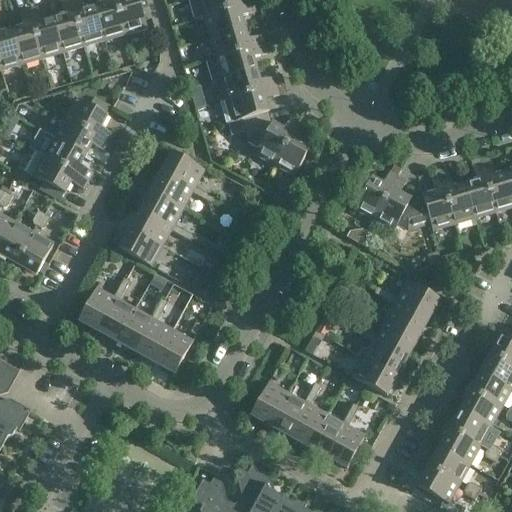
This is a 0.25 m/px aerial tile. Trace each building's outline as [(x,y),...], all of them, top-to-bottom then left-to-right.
[(66,16),(54,20),(64,54),(85,48),(71,0),(69,0),(62,2),(66,16)] [(80,0),(71,0),(85,48),(106,42),(96,7),(84,11),(80,0)] [(115,0),(106,0),(107,4),(96,7),(106,42),(126,36),(115,0)] [(115,0),(126,36),(148,30),(139,0),(115,0)] [(189,0),(188,0),(194,21),(205,18),(254,4),(252,0),(189,0)] [(254,4),(205,18),(210,39),(246,29),(242,17),(256,13),(254,4)] [(39,9),(29,12),(43,60),(64,54),(54,20),(43,23),(39,9)] [(24,28),(13,31),(23,66),(43,60),(29,12),(20,14),(24,28)] [(246,29),(210,39),(216,60),(266,46),(263,36),(249,40),(246,29)] [(0,30),(0,65),(2,72),(23,66),(13,31),(1,35),(0,30)] [(266,46),(216,60),(206,63),(212,83),(222,80),(258,70),(254,59),(268,55),(266,46)] [(258,70),(222,80),(228,101),(278,87),(275,78),(261,82),(258,70)] [(228,101),(218,104),(225,126),(242,121),(270,112),(266,101),(281,96),(278,87),(228,101)] [(77,100),(66,120),(110,144),(115,136),(102,129),(108,117),(77,100)] [(273,125),(270,112),(242,121),(249,145),(259,150),(255,156),(275,167),(300,123),(291,118),(284,131),(273,125)] [(66,120),(56,139),(87,156),(93,146),(106,153),(110,144),(66,120)] [(300,123),(275,167),(295,178),(312,146),(301,140),(308,127),(300,123)] [(39,131),(29,149),(37,153),(90,182),(95,174),(82,166),(87,156),(56,139),(55,140),(39,131)] [(37,153),(28,170),(25,176),(33,180),(34,177),(45,183),(41,190),(61,202),(65,194),(66,195),(72,184),(85,191),(90,182),(37,153)] [(204,172),(171,154),(160,173),(193,191),(192,194),(201,200),(204,194),(195,189),(204,172)] [(492,163),(483,165),(497,214),(511,209),(511,188),(507,173),(496,177),(492,163)] [(477,182),(466,185),(476,220),(497,214),(483,165),(473,168),(477,182)] [(355,211),(375,222),(399,177),(391,172),(383,186),(372,180),(355,211)] [(193,191),(160,173),(150,192),(183,210),(192,194),(193,191)] [(451,175),(441,178),(455,226),(476,220),(466,185),(455,189),(451,175)] [(399,177),(375,222),(394,233),(398,226),(409,232),(431,225),(424,198),(412,201),(401,195),(408,182),(399,177)] [(424,198),(431,225),(433,232),(455,226),(441,178),(432,180),(436,194),(424,198)] [(238,186),(226,179),(221,181),(224,191),(238,186)] [(150,192),(139,211),(172,229),(171,232),(180,238),(184,232),(174,226),(183,210),(150,192)] [(204,194),(201,200),(211,205),(214,199),(204,194)] [(7,196),(0,208),(3,210),(6,208),(12,199),(7,196)] [(139,211),(129,230),(162,248),(171,232),(172,229),(139,211)] [(45,217),(38,229),(41,230),(44,229),(49,219),(52,215),(47,212),(44,216),(45,217)] [(37,213),(32,222),(33,226),(38,229),(45,217),(44,216),(37,213)] [(0,214),(0,253),(16,224),(0,214)] [(244,223),(234,218),(227,229),(238,235),(244,223)] [(16,224),(0,253),(0,255),(9,261),(7,266),(15,271),(35,234),(16,224)] [(129,230),(118,250),(151,268),(162,248),(129,230)] [(184,232),(180,238),(190,243),(194,237),(184,232)] [(35,234),(15,271),(23,275),(26,271),(37,277),(55,245),(35,234)] [(439,253),(426,256),(430,268),(442,265),(439,253)] [(170,271),(160,265),(157,271),(167,277),(170,271)] [(210,279),(199,273),(190,290),(200,295),(210,279)] [(164,282),(154,277),(149,287),(159,293),(164,282)] [(124,279),(118,289),(124,292),(130,282),(124,279)] [(406,283),(397,300),(395,303),(429,321),(439,301),(406,283)] [(78,323),(98,333),(116,300),(119,302),(124,292),(118,289),(113,299),(96,289),(78,323)] [(387,294),(378,289),(374,295),(384,300),(387,294)] [(395,303),(397,300),(387,294),(384,300),(394,306),(385,322),(418,340),(429,321),(395,303)] [(116,300),(98,333),(117,344),(135,311),(119,302),(116,300)] [(156,310),(162,313),(168,303),(162,300),(156,310)] [(135,311),(117,344),(136,354),(154,321),(157,323),(162,313),(156,310),(151,320),(135,311)] [(333,325),(323,319),(315,332),(326,338),(333,325)] [(154,321),(136,354),(155,365),(173,332),(157,323),(154,321)] [(385,322),(376,338),(375,341),(408,359),(418,340),(385,322)] [(195,323),(190,333),(196,337),(201,327),(195,323)] [(367,332),(357,327),(353,333),(363,338),(367,332)] [(487,352),(511,365),(511,330),(508,338),(502,335),(496,346),(491,344),(487,352)] [(173,332),(155,365),(174,376),(193,342),(173,332)] [(367,332),(363,338),(373,344),(364,359),(397,378),(408,359),(375,341),(376,338),(367,332)] [(315,333),(305,353),(313,357),(319,347),(324,338),(315,333)] [(511,365),(487,352),(482,360),(487,363),(481,373),(511,390),(511,365)] [(364,359),(353,379),(386,398),(397,378),(364,359)] [(0,381),(11,387),(19,373),(0,362),(0,381)] [(283,372),(277,368),(271,379),(277,382),(283,372)] [(471,381),(466,390),(503,410),(511,392),(511,390),(481,373),(475,384),(471,381)] [(11,387),(0,381),(0,397),(7,395),(11,387)] [(250,417),(270,428),(288,395),(268,384),(250,417)] [(315,397),(321,387),(315,384),(309,394),(315,397)] [(466,400),(460,411),(492,429),(503,410),(466,390),(462,398),(466,400)] [(288,395),(270,428),(289,439),(307,405),(310,407),(315,397),(309,394),(304,404),(288,395)] [(0,422),(4,425),(16,404),(9,401),(0,403),(0,422)] [(4,425),(16,431),(19,433),(30,412),(16,404),(4,425)] [(307,405),(289,439),(308,449),(326,416),(310,407),(307,405)] [(353,418),(359,408),(353,405),(347,415),(353,418)] [(449,419),(445,428),(482,448),(492,429),(460,411),(454,422),(449,419)] [(326,416),(308,449),(327,459),(345,426),(348,428),(353,418),(347,415),(342,425),(326,416)] [(16,431),(4,425),(0,422),(0,446),(2,448),(7,439),(12,437),(16,431)] [(345,426),(327,459),(346,470),(365,437),(348,428),(345,426)] [(440,436),(445,438),(439,449),(471,467),(482,448),(445,428),(440,436)] [(486,452),(498,459),(502,453),(492,447),(488,448),(486,452)] [(471,467),(439,449),(433,460),(429,457),(424,466),(461,486),(471,467)] [(498,459),(486,452),(484,456),(485,459),(495,465),(498,459)] [(461,486),(424,466),(420,474),(424,476),(418,488),(450,505),(461,486)] [(247,475),(241,472),(236,481),(242,499),(238,505),(240,511),(253,511),(267,487),(271,479),(251,467),(247,475)] [(191,502),(202,508),(209,511),(234,511),(233,506),(227,503),(221,484),(212,480),(209,486),(202,481),(191,502)] [(465,489),(477,496),(481,490),(471,485),(467,486),(465,489)] [(267,487),(253,511),(277,511),(283,501),(273,495),(271,490),(267,487)] [(465,489),(463,493),(464,497),(474,502),(477,496),(465,489)] [(283,501),(277,511),(303,511),(304,511),(306,508),(297,504),(292,506),(283,501)]
